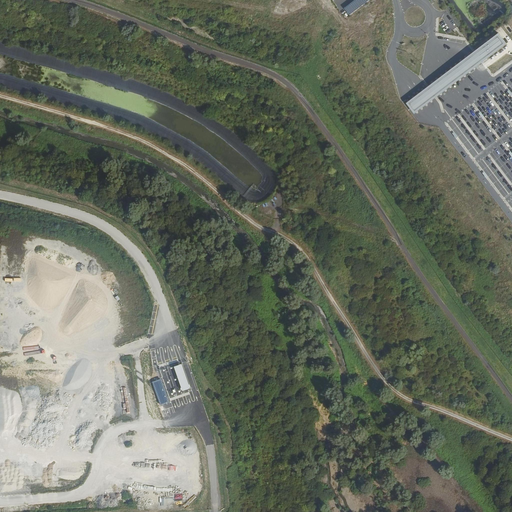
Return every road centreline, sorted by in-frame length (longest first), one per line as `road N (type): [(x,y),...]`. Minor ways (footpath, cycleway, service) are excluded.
road 1 (track): [(0,96),(137,138),(293,243),(381,378),(423,406)]
road 2 (track): [(214,511),(180,353),(137,254),(96,222),(0,195)]
road 3 (track): [(198,419),(109,435),(92,484),(76,495),(0,502)]
